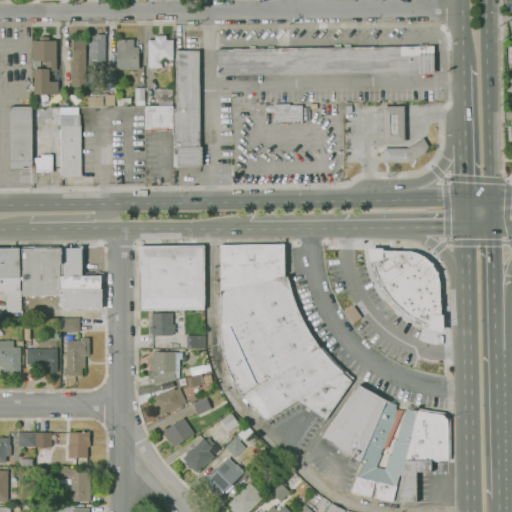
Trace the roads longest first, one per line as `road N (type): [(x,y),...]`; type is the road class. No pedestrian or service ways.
road 1 (primary): [(464,200),(0,204)]
road 2 (residential): [(461,8),(0,11)]
road 3 (primary): [(464,200),(471,511)]
road 4 (residential): [(120,228),(121,511)]
road 5 (primary): [(249,229),(465,227)]
road 6 (primary): [(491,199),(485,0)]
road 7 (primary): [(502,499),(500,350)]
road 8 (primary): [(120,228),(249,229)]
road 9 (residential): [(121,421),(99,405),(0,405)]
road 10 (primary): [(0,229),(120,228)]
